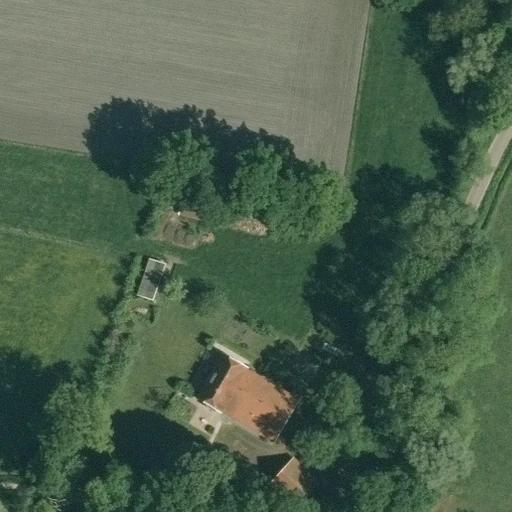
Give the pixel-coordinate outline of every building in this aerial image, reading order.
[(190,197),(183,216),(210,226),(217,207),(190,197)] [(163,265),(146,261),(135,298),(152,302),(163,265)] [(221,410),(273,440),(274,441),(297,401),(244,371),(245,369),(222,356),(198,399),(220,412),(221,410)] [(346,412),(359,388),(341,379),(329,402),(346,412)] [(338,447),(351,421),(325,407),(311,434),(338,447)] [(319,483),(293,460),(267,488),(293,511),(319,483)]
